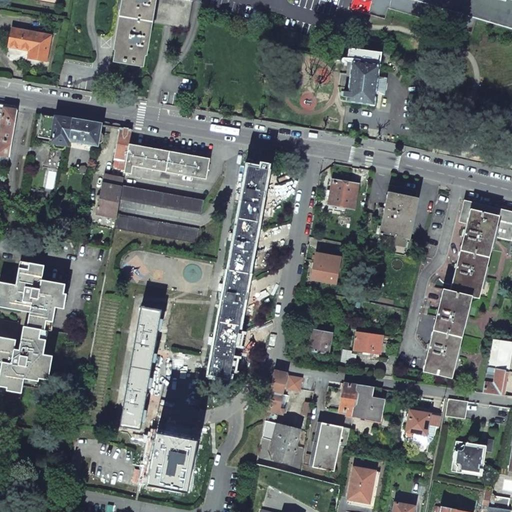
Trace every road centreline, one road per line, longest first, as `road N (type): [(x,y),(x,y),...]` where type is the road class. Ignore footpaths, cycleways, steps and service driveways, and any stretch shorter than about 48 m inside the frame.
road 1 (residential): [(316,148),(276,353),(284,365),(511,401)]
road 2 (residential): [(316,148),(0,94)]
road 3 (residential): [(511,186),(316,148)]
